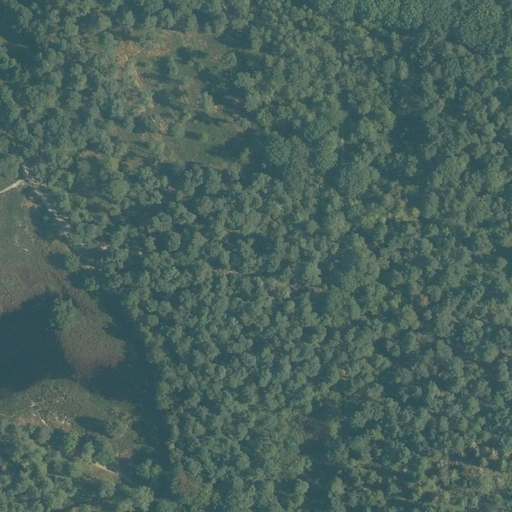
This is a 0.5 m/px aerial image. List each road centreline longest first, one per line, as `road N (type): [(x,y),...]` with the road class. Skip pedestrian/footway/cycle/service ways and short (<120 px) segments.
road 1 (unknown): [(69,235),(179,238),(251,254),(285,271),(330,269),(511,319)]
road 2 (track): [(80,256),(106,249),(226,265),(511,328)]
road 3 (track): [(159,490),(170,464),(155,361),(80,256)]
